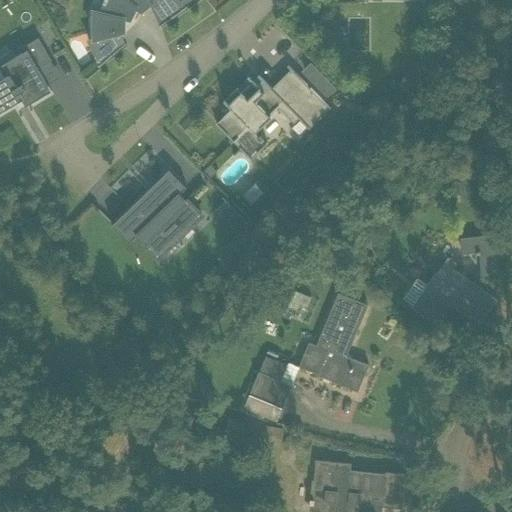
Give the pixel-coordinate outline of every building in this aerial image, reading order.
[(184,8),(176,0),(106,0),(105,3),(104,2),(103,3),(105,4),(100,14),(104,15),(104,36),(88,41),(100,64),(98,66),(99,67),(126,44),(126,43),(124,45),(119,34),(121,34),(127,35),(126,20),(130,21),(136,9),(141,13),(151,5),(161,25),(159,26),(159,27),(187,8),(186,7),(184,8)] [(60,78),(37,39),(19,50),(21,54),(12,59),(13,60),(3,66),(9,75),(0,80),(0,113),(16,104),(15,102),(21,99),(26,107),(51,92),(47,85),(60,78)] [(331,109),(292,69),(272,89),(266,83),(260,90),(252,82),(241,93),(237,89),(224,102),(231,109),(216,125),(251,160),(266,145),(253,132),(283,103),(310,130),(331,109)] [(320,71),(310,80),(327,97),(336,88),(320,71)] [(210,164),(203,171),(210,178),(216,171),(210,164)] [(200,212),(187,200),(188,199),(188,198),(185,201),(179,195),(186,188),(169,170),(111,226),(129,244),(136,237),(142,242),(140,244),(141,245),(142,244),(154,257),(154,256),(156,258),(173,241),(170,238),(170,237),(166,233),(175,224),(183,232),(201,214),(199,213),(200,212)] [(225,200),(215,210),(237,233),(247,223),(225,200)] [(460,239),(462,255),(476,253),(477,256),(479,255),(482,278),(486,280),(497,279),(495,263),(496,263),(493,235),(460,239)] [(410,307),(417,312),(434,324),(448,304),(479,326),(497,300),(444,263),(437,273),(436,272),(410,307)] [(310,342),(299,365),(298,367),(299,368),(358,392),(368,366),(346,357),(368,305),(338,293),(317,345),(310,342)] [(267,355),(250,393),(283,407),(292,386),(281,381),(288,364),(267,355)] [(223,440),(244,445),(249,422),(228,417),(223,440)] [(286,438),(284,449),(292,451),(294,440),(286,438)] [(382,511),(383,507),(402,509),(405,475),(385,473),(385,474),(350,471),(351,464),(316,461),(312,500),(310,500),(309,505),(312,505),(310,511),(382,511)]
